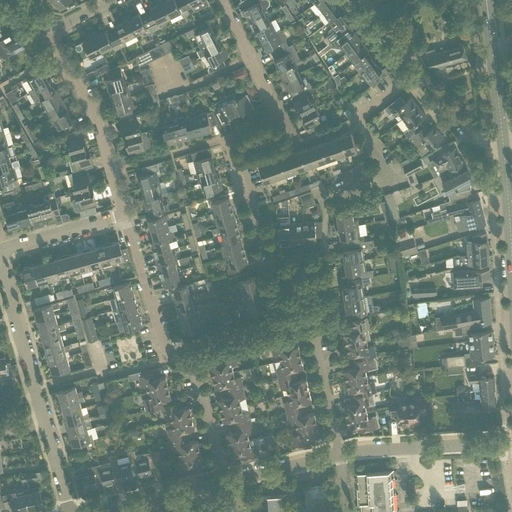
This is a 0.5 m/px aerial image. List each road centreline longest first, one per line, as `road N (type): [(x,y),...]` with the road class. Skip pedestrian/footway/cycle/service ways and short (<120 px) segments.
road 1 (residential): [(339,453),(309,325),(324,322),(314,264),(269,266),(226,138)]
road 2 (residential): [(222,480),(192,362),(167,346),(158,328),(125,215)]
road 3 (unknown): [(236,167),(355,120),(395,188)]
road 4 (residential): [(69,511),(20,335)]
road 5 (secondary): [(511,319),(499,138)]
road 6 (residential): [(339,453),(511,442)]
road 7 (residential): [(110,169),(93,110),(51,29)]
road 8 (residential): [(92,511),(222,480)]
road 9 (residential): [(3,248),(125,215)]
road 10 (residential): [(278,110),(220,0)]
road 11 (residential): [(222,480),(339,453)]
road 12 (residential): [(110,169),(226,138)]
